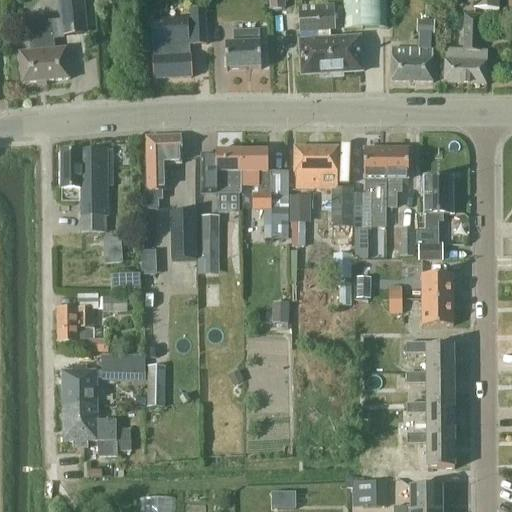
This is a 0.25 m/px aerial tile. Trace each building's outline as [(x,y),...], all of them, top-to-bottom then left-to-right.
[(71,4),(73,20),(87,18),(84,0),(60,0),(61,5),(71,4)] [(269,0),(270,11),(285,10),(284,0),(269,0)] [(343,0),(344,31),(388,30),(387,0),(343,0)] [(473,0),(474,12),(499,12),(499,0),(473,0)] [(334,6),(318,7),(320,42),(330,41),(329,32),(335,32),(334,6)] [(332,79),(330,41),(320,42),(318,7),(298,8),(302,77),(322,76),(322,80),(332,79)] [(153,52),(154,81),(190,80),(189,47),(193,47),(207,46),(205,10),(191,11),(191,20),(152,22),(153,52)] [(486,87),(487,54),(480,53),(481,17),(465,16),(463,53),(446,52),(445,85),(486,87)] [(434,36),(434,22),(417,22),(417,35),(434,36)] [(63,41),(61,24),(52,25),(52,23),(28,26),(31,54),(19,55),(22,85),(69,81),(66,50),(54,51),(54,42),(63,41)] [(226,72),(261,71),(260,45),(259,45),(259,32),(233,33),(234,46),(225,46),(226,72)] [(360,40),(330,41),(332,79),(342,79),(342,75),(361,74),(360,40)] [(433,85),(433,51),(391,51),(391,84),(433,85)] [(167,165),(183,164),(182,136),(148,137),(149,194),(167,194),(167,165)] [(386,230),(388,230),(388,210),(388,151),(366,151),(366,196),(371,196),(371,230),(381,230),(381,244),(386,244),(386,230)] [(388,151),(388,210),(397,210),(397,195),(402,195),(402,181),(408,181),(408,151),(388,151)] [(80,217),(81,236),(106,236),(106,219),(109,219),(108,190),(113,189),(113,152),(61,153),(61,189),(83,189),(83,217),(80,217)] [(244,196),(244,190),(242,190),(242,173),(243,153),(217,152),(217,156),(203,156),(202,196),(244,196)] [(295,192),(330,192),(330,230),(353,230),(353,189),(337,190),(337,152),(295,152),(295,192)] [(243,153),(242,173),(242,190),(244,190),(253,190),(257,190),(257,197),(253,196),(253,211),(263,211),(271,211),(271,241),(276,241),(279,241),(288,241),(289,174),(271,174),(269,174),(269,153),(243,153)] [(433,234),(436,234),(439,234),(438,216),(454,216),(453,180),(423,181),(424,217),(425,217),(425,233),(425,234),(427,234),(428,234),(433,234)] [(290,199),(290,225),(290,248),(303,248),(303,225),(310,225),(310,199),(290,199)] [(367,238),(368,209),(354,209),(353,238),(367,238)] [(196,262),(196,214),(170,214),(171,263),(196,262)] [(200,260),(219,260),(219,219),(200,219),(200,260)] [(401,230),(401,258),(413,258),(413,230),(401,230)] [(121,247),(120,238),(103,240),(103,248),(121,247)] [(443,263),(443,247),(419,247),(419,263),(443,263)] [(128,250),(121,262),(137,272),(144,260),(128,250)] [(332,282),(352,282),(351,256),(332,256),(332,282)] [(141,291),(140,276),(110,277),(111,293),(141,291)] [(423,276),(423,302),(454,302),(454,276),(423,276)] [(369,300),(370,280),(357,279),(356,300),(369,300)] [(389,289),(389,302),(402,302),(402,289),(389,289)] [(95,342),(94,327),(94,312),(98,312),(98,296),(77,297),(77,310),(59,311),(60,342),(87,341),(88,356),(109,355),(108,341),(101,341),(95,342)] [(103,315),(127,314),(126,298),(102,299),(103,315)] [(402,316),(402,302),(389,302),(388,316),(402,316)] [(454,327),(454,302),(423,302),(423,328),(454,327)] [(287,325),(288,304),(272,304),(271,325),(287,325)] [(428,377),(454,377),(454,347),(428,347),(428,344),(408,344),(408,355),(428,354),(428,374),(428,377)] [(144,358),(101,356),(80,356),(80,365),(88,365),(88,371),(98,371),(98,382),(144,381),(144,358)] [(88,371),(88,365),(80,365),(73,366),(74,372),(64,372),(64,407),(81,407),(99,407),(98,382),(98,371),(88,371)] [(164,410),(165,368),(148,368),(147,409),(164,410)] [(233,387),(243,383),(239,372),(228,377),(233,387)] [(455,407),(454,377),(428,377),(428,374),(408,375),(408,385),(428,385),(428,404),(428,407),(455,407)] [(455,438),(455,407),(428,407),(428,404),(408,404),(408,416),(429,416),(429,435),(429,438),(455,438)] [(82,449),(81,407),(64,407),(65,442),(75,442),(75,449),(82,449)] [(99,407),(81,407),(82,449),(89,449),(89,441),(102,441),(102,446),(98,446),(98,460),(117,459),(117,455),(130,454),(130,431),(99,432),(99,407)] [(429,438),(429,435),(408,436),(409,447),(429,447),(429,470),(455,470),(455,438),(429,438)] [(352,484),(352,480),(344,480),(344,491),(352,491),(352,510),(386,510),(386,484),(352,484)] [(443,511),(443,489),(411,489),(411,509),(394,509),(394,511),(443,511)] [(295,510),(295,494),(271,494),(271,510),(295,510)]
